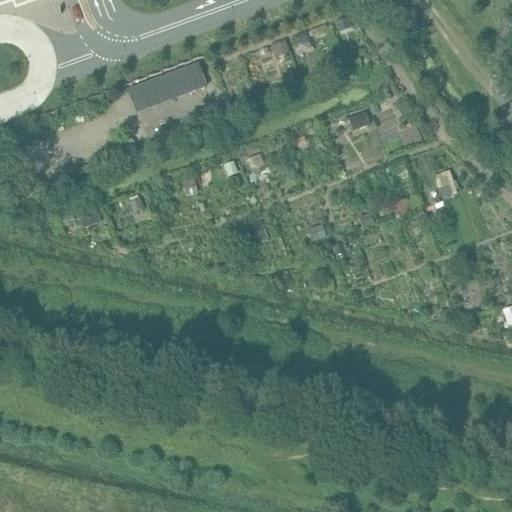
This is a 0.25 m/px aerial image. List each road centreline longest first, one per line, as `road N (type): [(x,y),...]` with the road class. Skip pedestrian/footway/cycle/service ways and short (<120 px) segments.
road 1 (track): [(502,105),(419,0)]
road 2 (unclassified): [(244,0),(142,36),(117,37)]
